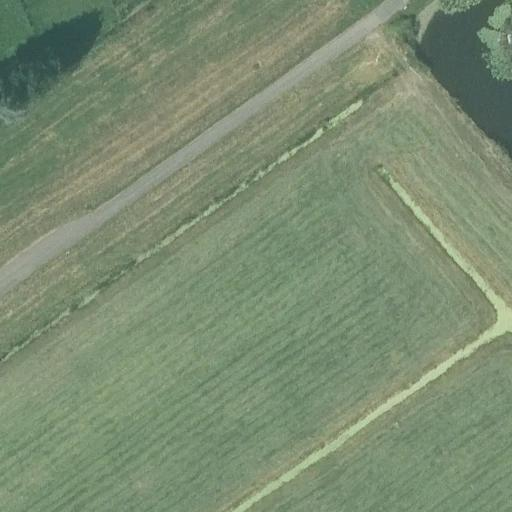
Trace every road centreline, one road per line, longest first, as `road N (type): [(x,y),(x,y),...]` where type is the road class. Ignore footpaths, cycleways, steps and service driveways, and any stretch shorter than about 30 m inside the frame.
road 1 (unclassified): [(0,282),(397,0)]
road 2 (track): [(511,211),(365,24)]
